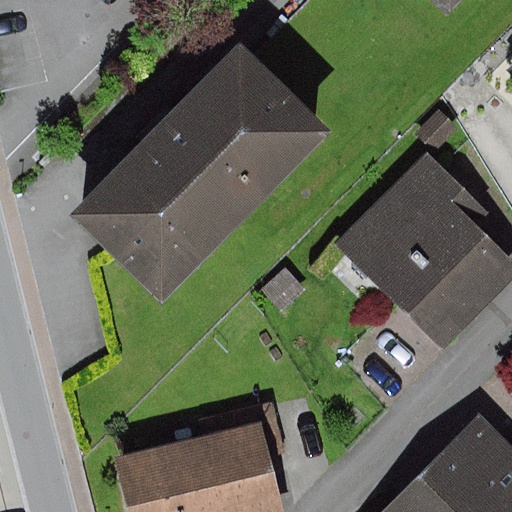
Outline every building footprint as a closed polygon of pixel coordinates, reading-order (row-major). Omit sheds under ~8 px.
[(467,0),(440,0),(454,13),(467,0)] [(334,133),(243,43),(73,215),(164,305),(334,133)] [(439,110),(414,137),(434,156),(459,129),(439,110)] [(489,215),(429,155),(338,246),(444,352),(511,284),(511,258),(479,225),(489,215)] [(261,293),(280,314),(306,291),(287,270),(261,293)] [(286,454),(273,403),(197,422),(201,440),(117,460),(129,511),(285,511),(272,457),(286,454)] [(511,511),(511,446),(481,416),(384,511),(511,511)]
